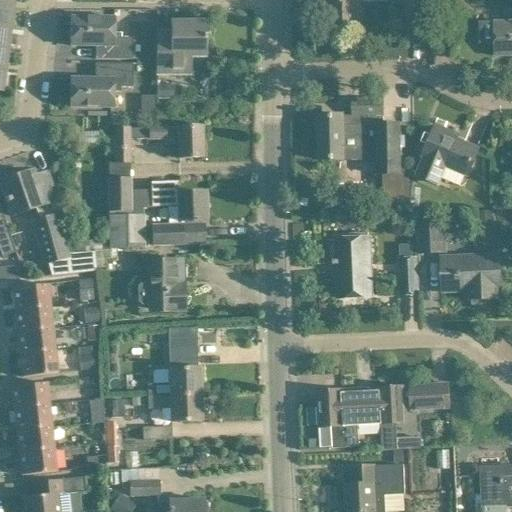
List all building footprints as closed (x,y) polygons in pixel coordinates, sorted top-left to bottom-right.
[(328,0),(329,29),(339,29),(339,31),(342,31),(342,29),(359,29),(358,0),(328,0)] [(406,0),(408,29),(428,28),(427,0),(406,0)] [(0,27),(12,29),(14,8),(0,5),(0,27)] [(133,59),(133,39),(121,39),(121,35),(114,35),(114,19),(71,18),(71,47),(95,47),(95,61),(133,61),(133,59)] [(496,23),(481,23),(481,43),(496,43),(496,57),(511,56),(511,21),(496,22),(496,23)] [(172,34),(157,34),(157,46),(157,65),(157,75),(189,75),(189,58),(204,58),(204,41),(206,41),(206,37),(204,37),(204,24),(172,24),(172,34)] [(0,49),(9,50),(12,29),(0,27),(0,49)] [(157,46),(141,46),(140,65),(157,65),(157,46)] [(0,70),(6,72),(9,50),(0,49),(0,70)] [(120,88),(132,88),(133,65),(115,65),(95,65),(95,80),(71,79),(70,108),(113,109),(113,93),(120,93),(120,88)] [(152,95),(152,114),(171,114),(170,94),(152,95)] [(378,144),(378,175),(384,175),(384,208),(401,208),(401,175),(401,145),(401,125),(384,125),(383,100),(353,101),(353,116),(320,117),(320,161),(345,161),(344,152),(365,152),(369,147),(370,144),(378,144)] [(203,128),(183,128),(114,131),(116,165),(130,164),(130,142),(164,141),(164,146),(177,146),(177,160),(204,159),(203,128)] [(446,167),(467,176),(477,152),(451,141),(454,135),(437,128),(425,156),(427,156),(418,177),(438,185),(446,167)] [(0,183),(7,202),(12,217),(38,208),(43,220),(38,221),(34,228),(44,265),(49,264),(52,277),(69,275),(69,274),(97,272),(96,269),(98,269),(97,253),(94,253),(94,254),(70,255),(70,258),(69,259),(55,217),(56,202),(53,192),(46,173),(34,178),(32,172),(0,183)] [(130,182),(109,182),(110,211),(131,211),(131,192),(130,182)] [(158,184),(150,184),(151,192),(151,208),(178,207),(178,222),(201,222),(206,222),(205,193),(178,194),(178,183),(158,184)] [(0,246),(3,257),(15,252),(4,220),(0,208),(0,246)] [(131,217),(110,217),(110,249),(144,248),(144,217),(131,217)] [(178,226),(154,226),(155,247),(184,246),(203,245),(202,225),(201,225),(201,222),(178,222),(178,226)] [(446,224),(418,226),(419,252),(447,251),(446,236),(465,235),(464,225),(446,226),(446,224)] [(337,266),(338,299),(372,297),(371,277),(369,239),(326,241),(326,242),(335,241),(337,262),(334,262),(334,266),(337,266)] [(466,292),(467,301),(501,299),(500,290),(501,290),(500,254),(442,256),(443,293),(466,292)] [(401,260),(401,276),(402,296),(418,295),(417,259),(401,260)] [(151,284),(143,284),(138,289),(138,304),(142,307),(152,307),(152,311),(181,310),(181,289),(176,289),(175,264),(150,265),(151,284)] [(12,268),(1,269),(3,282),(17,281),(12,268)] [(49,286),(33,288),(13,290),(15,312),(51,308),(49,286)] [(51,308),(15,312),(18,334),(54,330),(51,308)] [(18,334),(20,356),(56,352),(54,330),(18,334)] [(154,385),(148,385),(148,398),(200,397),(199,369),(198,369),(197,347),(170,348),(171,370),(169,370),(169,371),(155,372),(153,375),(154,385)] [(56,352),(20,356),(23,378),(59,374),(56,352)] [(47,384),(12,388),(14,410),(49,406),(47,384)] [(449,385),(433,386),(411,387),(412,411),(450,409),(449,385)] [(406,407),(405,387),(379,389),(379,393),(381,393),(382,421),(381,421),(381,425),(383,452),(398,451),(396,424),(407,424),(406,407)] [(346,449),(346,448),(345,423),(344,423),(342,395),(344,395),(343,391),(317,392),(319,429),(331,428),(332,441),(329,441),(330,450),(346,449)] [(345,423),(346,448),(360,447),(358,426),(381,425),(381,421),(382,421),(381,393),(379,393),(344,395),(342,395),(344,423),(345,423)] [(200,397),(148,398),(149,411),(171,410),(171,423),(181,423),(201,423),(200,397)] [(14,410),(17,433),(52,429),(49,406),(14,410)] [(127,420),(115,421),(116,444),(128,444),(127,420)] [(172,441),(172,428),(143,429),(143,442),(172,441)] [(52,429),(17,433),(19,455),(54,451),(52,429)] [(319,440),(309,440),(309,449),(319,449),(319,440)] [(132,467),(148,467),(148,446),(132,446),(132,467)] [(445,463),(455,466),(460,450),(449,447),(445,463)] [(21,477),(56,473),(54,451),(19,455),(21,477)] [(403,451),(394,451),(395,465),(404,465),(403,451)] [(352,485),(345,486),(346,511),(386,511),(386,496),(406,495),(404,466),(376,467),(376,465),(351,467),(352,485)] [(502,467),(481,468),(482,510),(511,508),(511,472),(507,472),(507,471),(502,471),(502,467)] [(49,496),(24,499),(25,511),(69,511),(68,495),(86,493),(85,478),(48,482),(49,496)] [(160,496),(160,482),(131,483),(131,497),(160,496)] [(204,511),(204,501),(158,503),(158,511),(204,511)]
